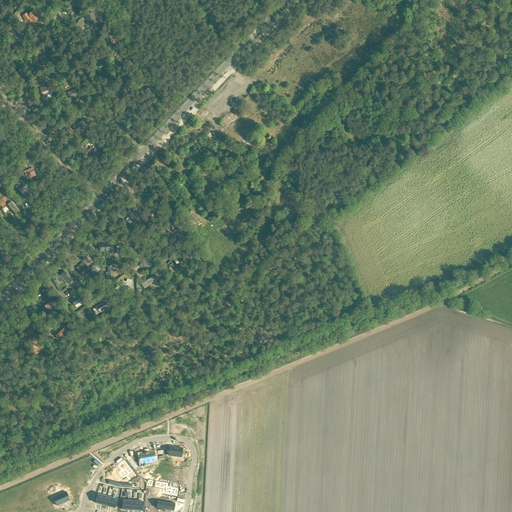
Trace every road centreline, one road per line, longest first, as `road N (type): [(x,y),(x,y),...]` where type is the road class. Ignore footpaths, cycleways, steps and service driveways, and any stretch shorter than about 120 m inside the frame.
road 1 (track): [(0,488),(442,301)]
road 2 (secondary): [(0,301),(287,0)]
road 3 (residential): [(81,511),(114,456),(175,438),(189,443),(194,457),(184,511)]
road 4 (track): [(142,151),(39,0)]
road 5 (track): [(0,84),(18,118),(98,197)]
